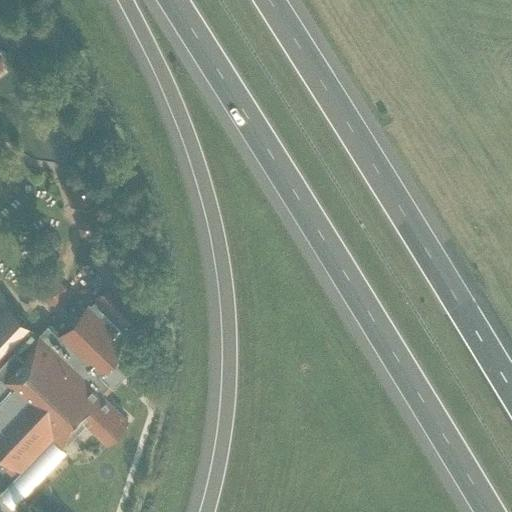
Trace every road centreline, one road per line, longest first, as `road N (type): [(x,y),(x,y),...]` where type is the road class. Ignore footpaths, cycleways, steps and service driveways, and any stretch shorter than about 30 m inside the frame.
road 1 (motorway): [(165,0),(479,511)]
road 2 (motorway): [(123,0),(190,143),(224,269),(226,411),(206,511)]
road 3 (motorway): [(511,397),(269,0)]
